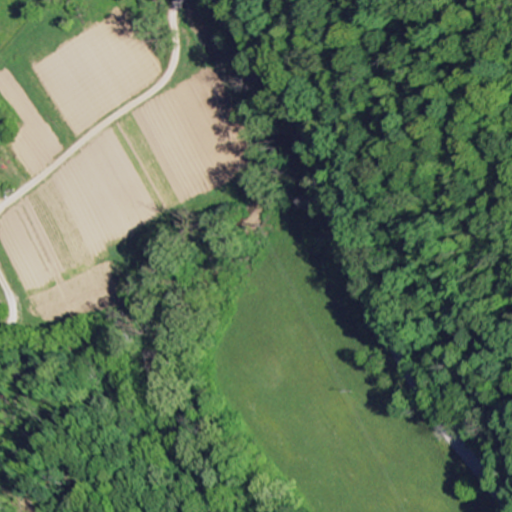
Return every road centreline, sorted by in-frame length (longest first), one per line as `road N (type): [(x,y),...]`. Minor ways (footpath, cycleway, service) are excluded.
road 1 (tertiary): [(511,501),(403,346),(303,124),(234,0)]
road 2 (residential): [(0,336),(18,317),(0,265),(3,205),(166,85),(180,60),(186,0)]
